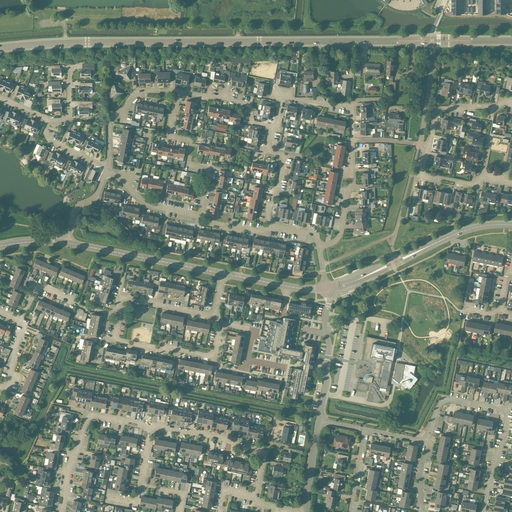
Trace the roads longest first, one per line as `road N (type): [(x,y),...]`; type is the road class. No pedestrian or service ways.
road 1 (tertiary): [(0,48),(383,41)]
road 2 (tertiary): [(222,273),(66,243)]
road 3 (residential): [(318,247),(340,233),(351,107)]
road 4 (residential): [(421,173),(436,111),(511,102)]
road 5 (tertiary): [(318,420),(329,345),(325,288)]
road 6 (residential): [(113,341),(207,355),(221,324)]
road 7 (residential): [(263,457),(220,436),(150,430)]
